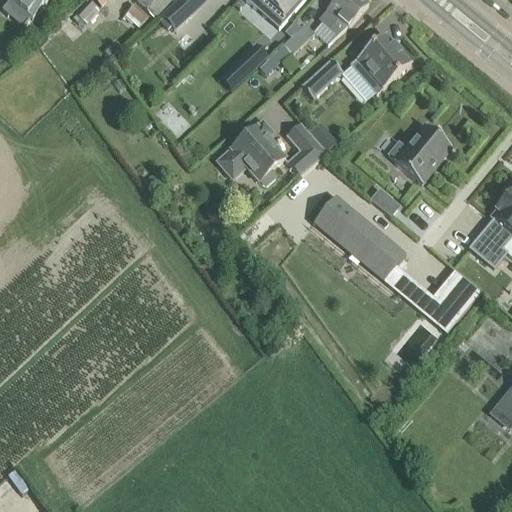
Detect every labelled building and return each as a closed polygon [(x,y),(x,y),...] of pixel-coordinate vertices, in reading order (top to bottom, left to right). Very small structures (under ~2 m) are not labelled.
[(5,0),(32,22),(50,0),(5,0)] [(166,0),(139,0),(136,4),(154,21),(171,4),(166,0)] [(173,31),(196,9),(205,0),(182,0),(162,19),(173,31)] [(247,0),(245,3),(256,12),(264,3),(287,24),(305,2),(302,0),(247,0)] [(320,26),(312,36),(314,38),(327,49),(336,41),(347,31),(348,32),(368,8),(359,0),(337,0),(327,13),(318,24),(320,26)] [(304,28),(283,49),(292,58),(313,38),(304,28)] [(349,69),(376,99),(410,69),(384,39),(349,69)] [(233,91),(255,70),(246,60),(223,81),(233,91)] [(267,63),(258,72),(264,79),(274,71),(267,63)] [(342,76),(330,64),(301,91),(312,103),(342,76)] [(262,126),(217,166),(232,183),(246,171),(259,185),(260,184),(262,187),(266,189),(275,181),(273,177),(271,174),(284,162),(267,142),(272,137),(262,126)] [(300,181),(327,157),(300,127),(285,140),(299,155),(287,166),(300,181)] [(451,152),(424,130),(406,152),(398,146),(388,159),(395,165),(394,166),(421,189),(451,152)] [(511,193),(495,213),(497,214),(491,221),(494,223),(470,252),(493,272),(506,257),(501,253),(511,240),(511,193)] [(390,221),(399,210),(379,194),(370,205),(390,221)] [(336,201),(313,228),(382,286),(405,259),(336,201)] [(454,275),(428,307),(454,328),(480,297),(454,275)] [(508,395),(500,406),(500,407),(496,411),(511,424),(511,392),(509,396),(508,395)]
